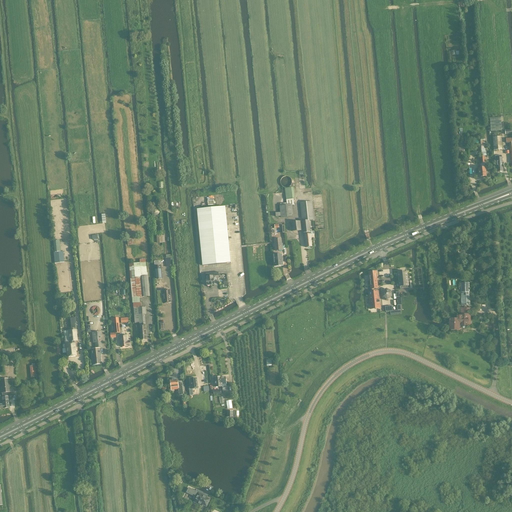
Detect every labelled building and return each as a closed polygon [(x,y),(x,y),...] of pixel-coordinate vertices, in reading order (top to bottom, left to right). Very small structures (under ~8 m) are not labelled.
[(494,150),(502,150),(501,137),(496,137),(493,137),(494,150)] [(465,157),(463,140),(457,141),(458,158),(465,157)] [(292,183),(292,182),(292,181),(291,180),(290,178),(289,178),(288,177),(287,177),(286,177),(284,177),(283,178),(282,178),(281,180),(281,181),(281,182),(281,183),(281,184),(281,185),(282,186),(283,187),(284,187),(285,188),(286,188),(287,188),(288,188),(289,187),(290,186),(291,185),(292,183)] [(293,199),(295,199),(293,188),(285,189),(286,200),(293,199)] [(280,206),(280,212),(281,216),(281,218),(292,216),(293,216),(292,205),(294,205),(293,199),(286,200),(286,203),(287,205),(280,206)] [(312,202),(300,203),(303,233),(306,233),(306,235),(304,235),(306,248),(312,247),(311,236),(313,235),(314,235),(314,232),(310,232),(309,221),(314,220),(312,202)] [(225,207),(197,209),(202,266),(231,263),(225,207)] [(300,222),(292,222),(293,232),(301,231),(300,222)] [(486,224),(470,230),(472,234),(481,231),(480,230),(487,227),(486,224)] [(284,251),(275,252),(277,263),(285,262),(284,251)] [(135,303),(136,303),(137,323),(142,323),(142,325),(143,340),(149,339),(148,314),(149,314),(148,307),(144,307),(144,303),(143,303),(142,298),(145,298),(145,297),(152,296),(151,276),(150,273),(148,259),(148,258),(142,258),(143,263),(132,264),(135,303)] [(162,279),(161,266),(154,266),(155,279),(162,279)] [(218,272),(206,273),(206,276),(206,277),(206,280),(207,286),(214,285),(213,279),(213,276),(214,276),(219,276),(218,272)] [(370,281),(367,282),(368,286),(371,286),(371,289),(373,289),(376,289),(378,288),(376,272),(369,273),(370,281)] [(398,276),(396,276),(397,283),(398,283),(399,283),(399,286),(400,286),(400,287),(400,289),(403,289),(403,288),(407,288),(407,285),(408,285),(407,281),(409,281),(410,281),(409,274),(407,275),(406,272),(398,273),(398,276)] [(470,305),(469,283),(460,283),(461,305),(470,305)] [(386,289),(382,292),(383,297),(387,299),(391,296),(391,291),(386,289)] [(163,295),(162,295),(162,300),(163,300),(163,304),(171,303),(170,290),(162,291),(163,295)] [(373,292),(369,292),(371,309),(380,308),(379,291),(376,291),(373,292)] [(450,328),(454,328),(454,329),(458,329),(458,322),(461,322),(461,325),(466,325),(466,324),(469,324),(469,320),(469,316),(473,316),(473,309),(461,309),(461,316),(458,316),(458,317),(457,317),(457,320),(448,320),(448,321),(449,321),(450,328)] [(115,333),(110,334),(111,338),(116,337),(116,333),(120,333),(118,318),(115,318),(111,319),(111,322),(114,322),(114,323),(115,333)] [(70,331),(68,331),(69,342),(71,342),(77,341),(76,330),(70,331)] [(93,332),(92,333),(93,343),(95,343),(95,348),(102,347),(100,332),(93,332)] [(125,346),(134,345),(133,341),(130,341),(130,334),(124,335),(125,346)] [(80,345),(71,346),(72,346),(70,346),(71,350),(72,350),(73,358),(81,357),(80,345)] [(96,366),(105,365),(103,350),(94,350),(96,366)] [(33,367),(34,379),(40,378),(40,380),(43,380),(42,375),(40,375),(39,366),(33,367)] [(220,377),(215,378),(216,387),(221,387),(222,387),(226,386),(226,384),(225,377),(220,378),(220,377)] [(191,386),(189,387),(190,393),(193,392),(192,389),(198,389),(197,378),(190,379),(191,386)] [(12,393),(15,393),(14,379),(2,380),(4,394),(4,398),(5,405),(0,405),(1,409),(11,408),(10,397),(12,397),(12,393)] [(178,380),(170,381),(171,388),(175,387),(175,390),(178,389),(179,395),(183,395),(182,383),(178,383),(178,380)] [(189,488),(187,493),(194,497),(193,499),(195,500),(195,501),(199,503),(198,504),(201,505),(201,504),(206,506),(209,500),(206,499),(208,495),(204,493),(197,490),(196,492),(189,488)]
